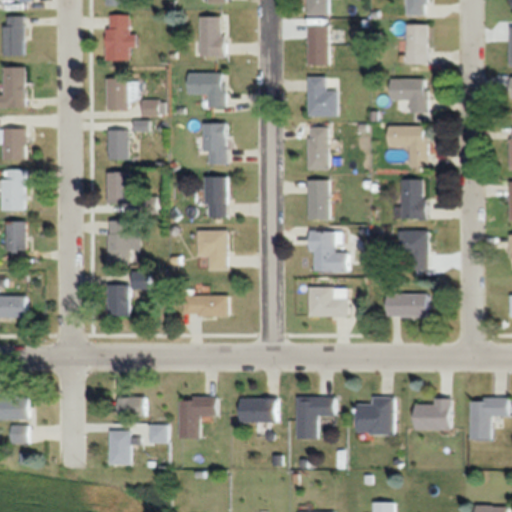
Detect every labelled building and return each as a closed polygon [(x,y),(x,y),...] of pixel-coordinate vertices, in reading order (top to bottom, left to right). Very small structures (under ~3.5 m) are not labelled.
[(310,0),(311,15),(332,15),(332,0),(310,0)] [(408,0),(409,15),(430,15),(430,0),(408,0)] [(133,33),(133,14),(109,14),(110,60),(133,60),(133,49),(139,49),(138,32),(133,33)] [(27,16),(7,16),(7,54),(27,54),(27,16)] [(204,55),(229,55),(229,16),(204,16),(204,55)] [(311,24),(311,65),(332,65),(332,24),(311,24)] [(430,24),(410,24),(410,64),(430,64),(430,24)] [(0,107),(29,107),(29,67),(9,67),(9,96),(0,95),(0,107)] [(211,106),(229,106),(229,72),(193,72),(193,94),(211,94),(211,106)] [(311,115),(341,115),(341,88),(330,88),(330,75),(311,75),(311,115)] [(110,108),(133,108),(133,77),(110,77),(110,108)] [(430,79),(393,79),(394,101),(412,101),(412,114),(431,113),(430,79)] [(145,115),(166,115),(166,101),(145,101),(145,115)] [(30,127),(3,127),(3,115),(0,115),(0,135),(2,136),(3,145),(8,145),(8,159),(30,158),(30,127)] [(230,123),(207,123),(207,163),(230,163),(230,123)] [(333,168),(333,126),(312,126),(312,168),(333,168)] [(432,167),(432,126),(391,126),(391,146),(413,146),(413,167),(432,167)] [(131,159),(131,129),(112,129),(112,159),(131,159)] [(29,210),(29,169),(7,169),(7,210),(29,210)] [(110,203),(137,203),(137,171),(110,171),(110,203)] [(230,176),(209,176),(209,216),(231,216),(230,176)] [(312,219),(333,219),(333,179),(312,179),(312,219)] [(429,220),(429,180),(405,180),(405,205),(399,205),(399,220),(429,220)] [(132,265),(133,250),(142,250),(143,221),(112,220),(111,265),(132,265)] [(30,250),(30,221),(11,221),(11,250),(30,250)] [(202,230),(202,257),(212,257),(212,271),(230,271),(230,230),(202,230)] [(351,272),(351,252),(341,252),(341,231),(314,231),(314,272),(351,272)] [(432,231),(403,231),(403,271),(432,271),(432,231)] [(132,285),(111,285),(111,316),(132,316),(132,285)] [(312,317),(350,317),(351,299),(339,299),(339,288),(312,287),(312,317)] [(430,294),(391,294),(391,316),(430,316),(430,294)] [(29,295),(0,295),(0,316),(29,316),(29,295)] [(232,296),(187,296),(187,316),(232,316),(232,296)] [(182,438),(203,438),(203,416),(221,416),(221,396),(182,396),(182,438)] [(300,438),(322,437),(322,417),(338,417),(338,396),(300,397),(300,438)] [(360,435),(398,434),(397,396),(371,397),(371,406),(359,406),(360,435)] [(495,417),(511,416),(511,396),(473,397),(473,439),(495,439),(495,417)] [(0,419),(31,419),(31,397),(0,397),(0,419)] [(121,418),(147,418),(147,398),(121,398),(121,418)] [(279,398),(243,398),(243,423),(279,423),(279,398)] [(419,429),(454,429),(454,398),(432,398),(432,406),(419,406),(419,429)] [(13,443),(31,443),(31,425),(13,425),(13,443)] [(112,431),(112,464),(133,464),(133,445),(142,445),(142,438),(134,438),(134,431),(112,431)] [(395,511),(396,502),(376,502),(376,511),(395,511)]
